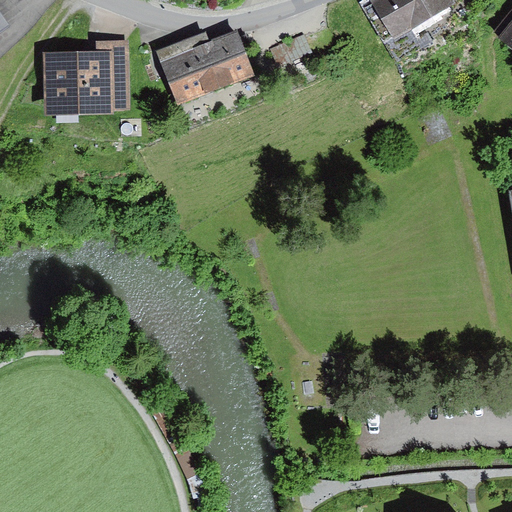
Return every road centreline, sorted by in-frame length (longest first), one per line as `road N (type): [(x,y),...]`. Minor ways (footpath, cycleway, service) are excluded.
road 1 (residential): [(313,0),(221,27),(162,20),(111,0)]
road 2 (track): [(0,109),(73,0)]
